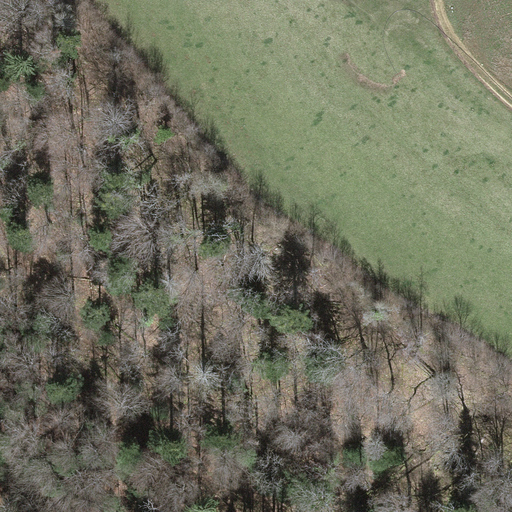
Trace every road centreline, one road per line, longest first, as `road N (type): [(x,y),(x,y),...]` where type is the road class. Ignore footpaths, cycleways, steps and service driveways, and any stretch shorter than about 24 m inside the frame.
road 1 (track): [(278,511),(95,358),(0,236)]
road 2 (track): [(437,0),(453,40),(511,101)]
